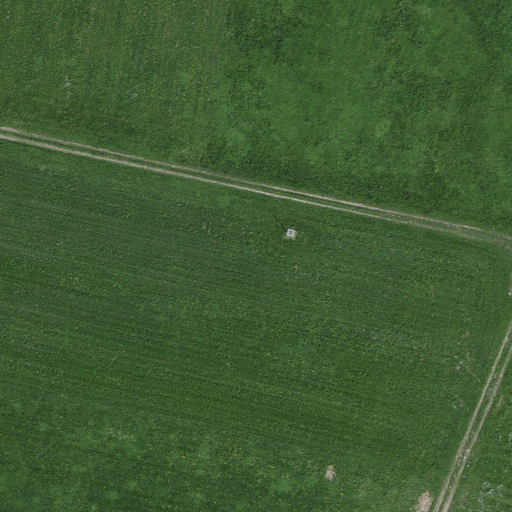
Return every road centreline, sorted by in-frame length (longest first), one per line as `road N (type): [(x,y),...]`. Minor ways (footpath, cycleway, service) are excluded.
road 1 (track): [(511,255),(0,136)]
road 2 (track): [(443,511),(511,328)]
